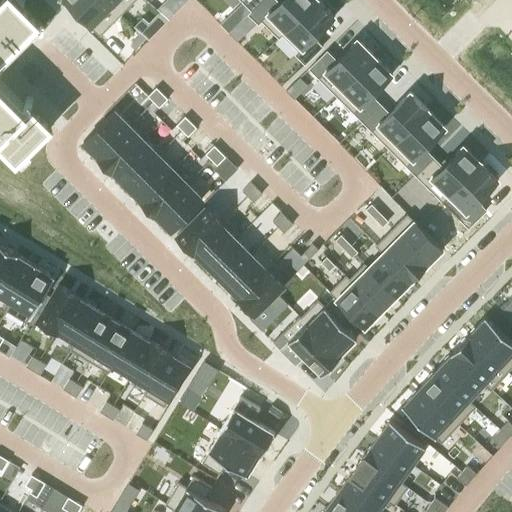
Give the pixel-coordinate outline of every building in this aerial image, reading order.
[(0,0),(0,142),(17,159),(47,129),(51,125),(30,103),(24,109),(0,84),(0,58),(38,20),(17,0),(0,0)] [(107,0),(65,0),(100,34),(120,13),(107,0)] [(107,0),(120,13),(133,0),(107,0)] [(242,0),(243,0),(252,9),(260,0),(242,0)] [(260,0),(252,9),(248,12),(258,22),(262,19),(278,36),(279,36),(282,33),(282,32),(314,0),(278,0),(279,0),(278,0),(260,0)] [(320,0),(314,0),(282,32),(282,33),(298,49),(295,52),(305,62),(323,45),(314,36),(335,15),(320,0)] [(327,49),(309,67),(336,93),(375,55),(357,37),(336,58),(327,49)] [(375,55),(336,93),(355,113),(362,120),(380,102),(373,95),(371,93),(392,72),(375,55)] [(156,86),(148,94),(153,100),(162,92),(156,86)] [(380,102),(362,120),(389,147),(428,108),(410,90),(389,111),(380,102)] [(162,92),(153,100),(159,106),(168,97),(162,92)] [(428,108),(389,147),(415,173),(433,155),(424,146),(445,125),(428,108)] [(114,109),(83,140),(98,154),(129,123),(114,109)] [(185,115),(176,124),(183,130),(191,121),(185,115)] [(191,121),(183,130),(188,135),(197,126),(191,121)] [(98,154),(97,155),(113,171),(114,170),(145,139),(129,123),(98,154)] [(145,139),(114,170),(129,186),(160,155),(145,139)] [(433,155),(415,173),(443,201),(449,194),(481,161),(463,143),(442,164),(433,155)] [(214,144),(205,152),(211,158),(219,149),(214,144)] [(219,149),(211,158),(217,164),(225,155),(219,149)] [(160,155),(129,186),(141,198),(172,167),(160,155)] [(481,161),(449,194),(459,203),(465,210),(458,216),(468,226),(486,209),(477,200),(498,179),(494,174),(498,171),(488,161),(484,164),(481,161)] [(141,198),(156,214),(157,214),(188,183),(172,167),(141,198)] [(251,181),(242,189),(248,194),(256,186),(251,181)] [(188,183),(157,214),(171,228),(203,197),(188,183)] [(256,186),(248,194),(254,201),(262,192),(256,186)] [(371,202),(366,208),(374,217),(380,211),(371,202)] [(206,205),(177,234),(194,251),(195,250),(222,223),(223,222),(206,205)] [(281,211),(273,220),(278,225),(287,217),(281,211)] [(380,211),(374,217),(383,225),(388,220),(380,211)] [(407,212),(391,228),(427,263),(443,248),(407,212)] [(287,217),(278,225),(284,231),(293,222),(287,217)] [(222,223),(195,250),(210,265),(237,238),(222,223)] [(376,243),(375,244),(382,251),(383,250),(411,279),(427,263),(391,228),(376,243)] [(341,233),(335,239),(344,247),(349,242),(341,233)] [(237,238),(210,265),(223,279),(251,252),(237,238)] [(0,278),(16,252),(17,252),(0,241),(0,278)] [(313,242),(304,251),(310,257),(319,248),(313,242)] [(349,242),(344,247),(352,256),(358,250),(349,242)] [(251,252),(223,279),(239,294),(238,295),(239,297),(268,268),(274,262),(257,245),(251,252)] [(368,265),(367,265),(396,294),(411,279),(383,250),(382,251),(368,265)] [(16,252),(0,278),(0,293),(11,300),(12,301),(35,263),(17,252),(16,252)] [(326,255),(320,261),(329,270),(335,264),(326,255)] [(364,262),(349,277),(381,309),(396,294),(367,265),(364,262)] [(11,300),(6,308),(26,321),(54,275),(53,274),(35,263),(12,301),(11,300)] [(268,268),(239,297),(255,312),(284,283),(268,268)] [(345,274),(329,290),(365,325),(381,309),(349,277),(345,274)] [(59,283),(37,318),(57,329),(78,294),(59,283)] [(276,291),(268,300),(277,308),(285,300),(276,291)] [(78,294),(57,329),(58,330),(59,329),(75,339),(76,340),(96,307),(79,296),(79,295),(78,294)] [(318,297),(301,314),(340,353),(357,336),(340,319),(349,310),(334,295),(325,304),(318,297)] [(75,339),(70,347),(71,348),(89,359),(114,318),(96,307),(76,340),(75,339)] [(288,339),(280,347),(296,363),(304,355),(322,373),(341,354),(340,353),(301,314),(300,313),(281,332),(288,339)] [(469,332),(468,333),(508,371),(511,365),(511,339),(485,315),(484,316),(485,316),(469,333),(469,332)] [(114,318),(89,359),(99,365),(108,370),(109,371),(114,363),(113,362),(133,329),(114,318)] [(133,329),(113,362),(114,363),(131,373),(151,341),(150,340),(135,330),(133,329)] [(468,333),(452,351),(484,381),(483,382),(490,389),(508,371),(468,333)] [(151,341),(131,373),(149,384),(150,385),(170,352),(171,353),(171,351),(170,351),(152,339),(151,339),(150,340),(151,341)] [(451,352),(436,369),(468,399),(469,398),(483,382),(484,381),(452,351),(451,352)] [(149,384),(144,392),(164,405),(189,364),(171,353),(170,352),(150,385),(149,384)] [(32,354),(26,365),(33,369),(39,359),(32,354)] [(39,359),(33,369),(40,373),(46,363),(39,359)] [(436,369),(419,386),(459,423),(476,405),(469,398),(468,399),(436,369)] [(69,377),(62,387),(69,392),(76,381),(69,377)] [(76,381),(69,392),(71,393),(76,396),(83,385),(80,384),(76,381)] [(402,404),(441,442),(459,423),(419,386),(403,404),(402,404)] [(241,394),(220,428),(221,429),(222,428),(260,451),(260,452),(261,453),(275,430),(253,417),(260,406),(241,394)] [(106,399),(99,410),(106,414),(113,404),(106,399)] [(113,404),(106,414),(113,418),(120,408),(113,404)] [(390,418),(376,437),(412,463),(426,445),(390,418)] [(511,423),(508,420),(500,428),(508,437),(511,432),(511,423)] [(142,421),(136,432),(146,438),(153,428),(142,421)] [(221,429),(202,460),(220,471),(227,460),(247,473),(260,452),(260,451),(222,428),(221,429)] [(500,428),(491,437),(500,445),(508,437),(500,428)] [(364,453),(363,454),(400,481),(400,480),(412,463),(376,437),(364,453)] [(363,454),(350,471),(387,498),(386,499),(394,505),(408,485),(400,480),(400,481),(363,454)] [(1,455),(0,457),(0,468),(2,470),(8,459),(6,457),(1,455)] [(467,464),(462,470),(471,478),(476,472),(467,464)] [(462,470),(457,476),(466,484),(471,478),(462,470)] [(350,473),(338,489),(369,511),(376,511),(386,499),(387,498),(350,471),(350,472),(350,473)] [(31,473),(25,484),(32,488),(38,477),(31,473)] [(179,480),(165,502),(173,507),(174,506),(183,511),(223,511),(226,508),(205,496),(212,485),(194,473),(187,485),(179,480)] [(32,488),(30,491),(37,495),(45,481),(38,477),(32,488)] [(369,511),(338,489),(325,507),(332,511),(369,511)] [(68,495),(62,506),(69,510),(75,500),(68,495)] [(435,496),(430,503),(443,511),(448,506),(435,496)] [(75,500),(69,510),(71,511),(77,511),(82,504),(75,500)] [(0,511),(16,511),(0,502),(0,511)] [(443,511),(430,503),(425,509),(429,511),(443,511)]
